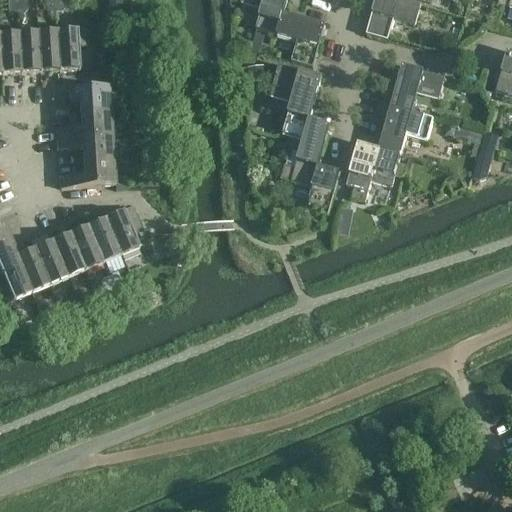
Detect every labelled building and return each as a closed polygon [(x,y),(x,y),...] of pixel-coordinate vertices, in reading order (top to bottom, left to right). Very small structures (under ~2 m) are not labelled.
[(54,15),(53,0),(47,0),(46,0),(47,13),(50,16),(54,15)] [(53,0),(54,15),(62,15),(65,11),(64,0),(53,0)] [(243,0),(242,6),(262,11),(256,32),(276,38),(282,16),(283,16),(287,0),(243,0)] [(401,0),(398,0),(377,0),(367,37),(388,44),(394,23),(415,29),(421,6),(401,0)] [(511,0),(500,0),(499,7),(511,10),(511,0)] [(17,18),(16,2),(7,3),(7,15),(11,18),(17,18)] [(16,2),(17,18),(23,18),(27,14),(26,2),(16,2)] [(325,28),(283,16),(282,16),(276,38),(297,44),(291,64),(313,70),(325,28)] [(56,35),(59,75),(78,74),(77,49),(88,49),(87,33),(56,35)] [(56,35),(37,36),(40,77),(59,75),(56,35)] [(37,36),(18,37),(20,78),(40,77),(37,36)] [(18,37),(0,38),(0,63),(1,79),(20,78),(18,37)] [(511,55),(508,54),(495,96),(511,101),(511,55)] [(261,68),(247,70),(248,80),(262,78),(261,68)] [(309,122),(310,121),(321,80),(278,68),(269,100),(291,106),(288,116),(309,122)] [(445,81),(421,74),(403,69),(391,111),(412,117),(418,97),(439,103),(445,81)] [(118,95),(133,94),(133,85),(118,86),(118,95)] [(81,119),(111,117),(109,92),(69,94),(69,106),(80,106),(81,119)] [(391,111),(379,152),(379,153),(400,159),(406,138),(427,144),(433,123),(412,117),(391,111)] [(318,169),(319,168),(321,159),(330,127),(310,121),(309,122),(288,116),(282,138),(303,143),(297,164),(318,170),(318,169)] [(57,145),(63,144),(112,142),(111,117),(81,119),(81,134),(57,135),(57,145)] [(484,138),(460,130),(457,142),(481,149),(484,138)] [(112,142),(63,144),(57,145),(58,155),(82,153),(83,166),(113,164),(112,142)] [(379,152),(358,146),(346,189),(351,190),(354,191),(352,200),(365,204),(370,184),(392,190),(394,180),(400,159),(379,153),(379,152)] [(59,182),(60,193),(114,190),(115,194),(130,193),(130,184),(114,185),(113,164),(83,166),(84,180),(59,182)] [(297,164),(295,171),(285,168),(281,182),(312,191),(306,212),(328,218),(340,175),(318,169),(318,170),(297,164)] [(105,224),(120,260),(147,249),(132,213),(105,224)] [(102,267),(120,260),(105,224),(87,231),(102,267)] [(85,274),(102,267),(87,231),(70,238),(85,274)] [(11,243),(6,233),(0,235),(0,247),(8,244),(11,243)] [(70,238),(52,246),(67,282),(85,274),(70,238)] [(52,246),(34,253),(49,289),(67,282),(52,246)] [(34,253),(16,261),(31,297),(49,289),(34,253)] [(0,291),(0,297),(4,308),(31,297),(16,261),(15,261),(0,267),(0,273),(7,289),(0,291)] [(108,280),(114,294),(122,291),(117,279),(113,278),(108,280)] [(114,294),(108,280),(102,282),(100,287),(105,298),(114,294)] [(72,295),(78,309),(87,306),(82,294),(78,293),(72,295)] [(78,309),(72,295),(67,297),(65,302),(70,313),(78,309)] [(43,323),(51,320),(47,309),(42,307),(37,309),(43,323)]
